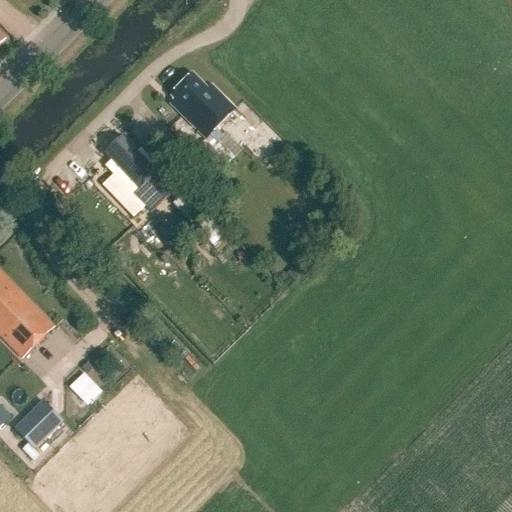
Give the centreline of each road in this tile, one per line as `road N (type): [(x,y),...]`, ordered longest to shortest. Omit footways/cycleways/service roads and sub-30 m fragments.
road 1 (residential): [(234,0),(232,19),(166,59),(85,137)]
road 2 (tertiary): [(0,86),(90,0)]
